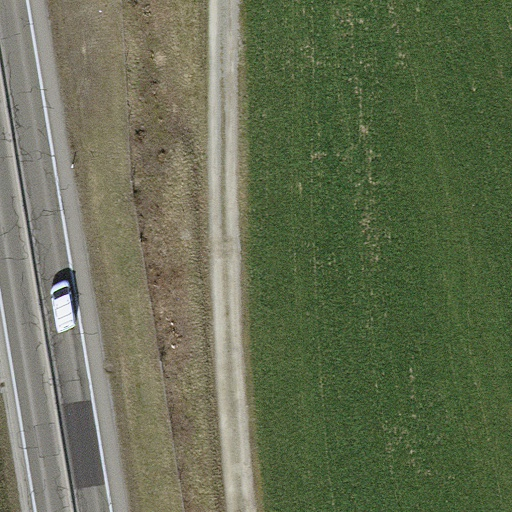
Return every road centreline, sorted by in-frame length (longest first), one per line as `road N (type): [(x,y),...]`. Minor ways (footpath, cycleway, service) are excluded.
road 1 (trunk): [(96,511),(12,0)]
road 2 (trunk): [(227,511),(147,0)]
road 3 (track): [(250,511),(227,226),(225,0)]
road 4 (trunk): [(0,166),(56,511)]
